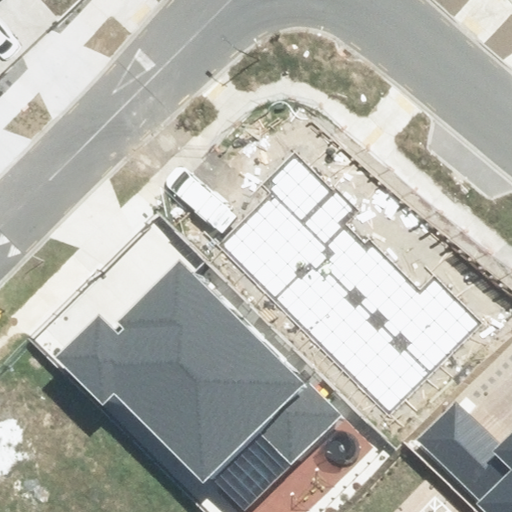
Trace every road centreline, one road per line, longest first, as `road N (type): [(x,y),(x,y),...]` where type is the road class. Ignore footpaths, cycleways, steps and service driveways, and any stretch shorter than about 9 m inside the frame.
road 1 (residential): [(0,233),(230,0)]
road 2 (tertiary): [(377,0),(511,112)]
